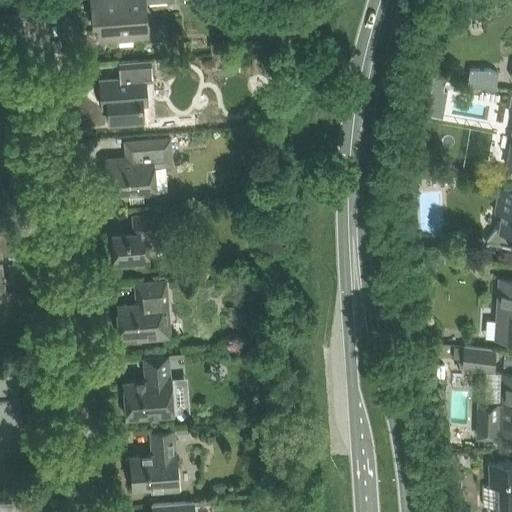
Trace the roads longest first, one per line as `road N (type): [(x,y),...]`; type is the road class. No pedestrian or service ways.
road 1 (residential): [(0,24),(9,23),(54,68),(84,511)]
road 2 (secondary): [(406,511),(373,342),(353,159)]
road 3 (secondary): [(353,159),(340,240),(363,511)]
road 4 (secondary): [(353,159),(363,75),(384,0)]
